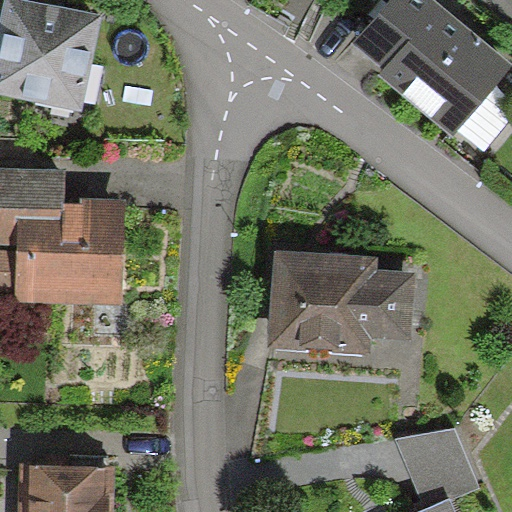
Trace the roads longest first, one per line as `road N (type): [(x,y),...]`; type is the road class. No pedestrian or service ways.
road 1 (residential): [(207,511),(200,451),(212,175),(232,91),(257,52)]
road 2 (residential): [(511,241),(257,52)]
